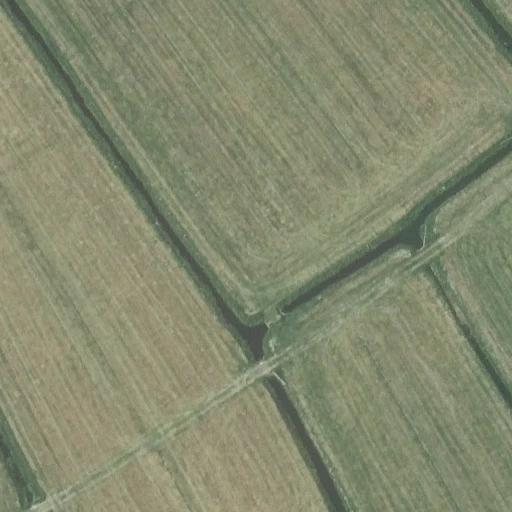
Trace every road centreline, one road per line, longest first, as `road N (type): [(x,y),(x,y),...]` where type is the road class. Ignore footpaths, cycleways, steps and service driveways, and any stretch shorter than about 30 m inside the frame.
road 1 (track): [(37,511),(419,263),(511,183)]
road 2 (track): [(313,396),(255,290)]
